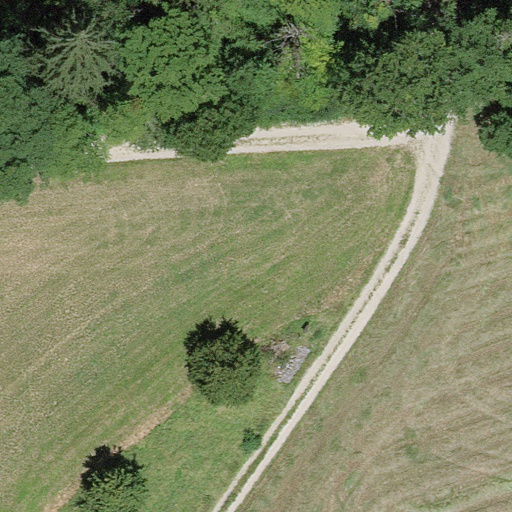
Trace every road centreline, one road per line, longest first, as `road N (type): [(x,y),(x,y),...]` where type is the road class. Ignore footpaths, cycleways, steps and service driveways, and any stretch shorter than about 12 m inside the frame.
road 1 (track): [(440,129),(389,257),(296,405),(213,511)]
road 2 (track): [(0,156),(440,129)]
road 3 (track): [(441,0),(440,129)]
